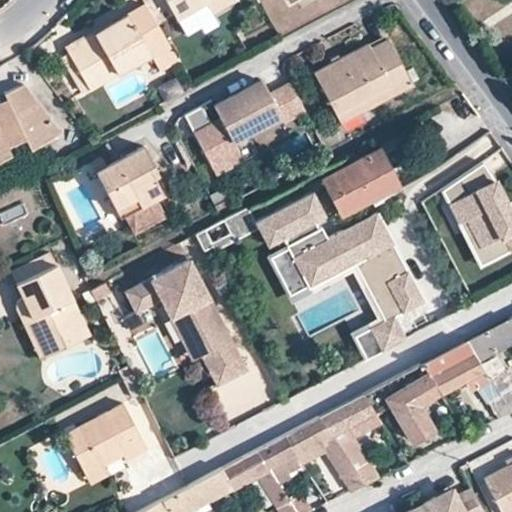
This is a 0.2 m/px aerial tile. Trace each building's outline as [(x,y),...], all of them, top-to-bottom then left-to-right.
[(202,0),(203,0),(210,10),(227,0),(164,0),(175,17),(202,0)] [(85,22),(91,33),(125,13),(119,2),(85,22)] [(66,49),(88,87),(151,50),(160,69),(177,59),(144,3),(125,13),(91,33),(66,49)] [(312,72),(338,120),(409,83),(385,38),(369,48),(366,43),(312,72)] [(303,107),(289,81),(268,92),(260,79),(213,105),(220,117),(210,123),(200,105),(183,115),(216,174),(244,158),(233,139),(247,131),(278,114),(281,119),(303,107)] [(0,157),(11,153),(9,147),(25,140),(31,133),(52,123),(22,84),(2,93),(5,99),(16,122),(0,128),(0,157)] [(0,101),(0,128),(16,122),(5,99),(0,101)] [(25,140),(28,148),(60,132),(52,123),(31,133),(25,140)] [(258,151),(247,131),(233,139),(244,158),(258,151)] [(95,170),(118,215),(121,213),(153,196),(160,192),(154,179),(159,177),(142,145),(106,164),(95,170)] [(321,177),(340,212),(395,182),(376,148),(321,177)] [(95,170),(106,164),(101,155),(90,161),(95,170)] [(478,161),(439,188),(458,221),(466,217),(482,244),(504,231),(511,245),(511,207),(508,210),(504,212),(500,205),(503,200),(490,178),(478,161)] [(247,206),(223,218),(233,237),(257,224),(267,244),(280,237),(317,217),(324,214),(311,190),(254,220),(247,206)] [(162,214),(153,196),(121,213),(131,231),(162,214)] [(508,210),(503,200),(500,205),(504,212),(508,210)] [(0,212),(0,215),(3,224),(27,213),(23,203),(0,212)] [(369,325),(381,348),(404,335),(394,315),(423,300),(407,269),(396,275),(383,251),(394,245),(376,211),(327,237),(320,224),(283,244),(306,286),(353,261),(383,317),(369,325)] [(280,237),(283,244),(320,224),(317,217),(280,237)] [(223,218),(204,228),(212,242),(214,247),(233,237),(223,218)] [(212,242),(204,228),(195,233),(203,247),(212,242)] [(306,286),(283,244),(266,253),(288,295),(306,286)] [(16,303),(36,345),(67,330),(64,323),(79,316),(46,251),(9,268),(22,294),(16,303)] [(200,281),(188,257),(125,290),(135,310),(159,296),(169,316),(187,307),(195,322),(187,326),(200,352),(201,353),(217,383),(246,368),(207,295),(203,297),(196,284),(200,281)] [(203,297),(207,295),(200,281),(196,284),(203,297)] [(90,288),(94,296),(106,290),(103,282),(90,288)] [(195,322),(187,307),(169,316),(191,358),(200,352),(187,326),(195,322)] [(463,338),(474,359),(511,339),(511,324),(506,314),(463,338)] [(41,355),(86,332),(79,316),(64,323),(67,330),(36,345),(41,355)] [(353,333),(365,356),(381,348),(369,325),(353,333)] [(419,362),(434,392),(459,378),(467,389),(475,385),(494,416),(507,408),(477,364),(474,359),(463,338),(419,362)] [(477,364),(507,408),(511,405),(511,386),(492,356),(477,364)] [(362,391),(374,412),(388,405),(407,439),(429,428),(415,402),(434,392),(419,362),(362,391)] [(272,397),(257,370),(216,393),(230,419),(272,397)] [(132,375),(123,379),(130,393),(139,388),(132,375)] [(337,443),(363,481),(376,475),(346,426),(374,412),(362,391),(320,413),(332,434),(337,443)] [(120,398),(62,429),(84,471),(102,461),(123,450),(125,455),(146,446),(120,398)] [(443,405),(456,427),(464,422),(450,399),(443,405)] [(285,432),(295,454),(332,434),(320,413),(285,432)] [(257,447),(277,481),(288,474),(286,469),(300,461),(295,454),(285,432),(257,447)] [(324,451),(348,489),(363,481),(337,443),(324,451)] [(254,474),(278,511),(296,511),(288,499),(277,481),(257,447),(220,466),(231,486),(254,474)] [(498,468),(511,460),(511,459),(509,453),(494,461),(498,468)] [(482,476),(498,508),(511,500),(511,460),(498,468),(482,476)] [(102,461),(84,471),(89,482),(108,472),(102,461)] [(160,498),(168,511),(183,511),(206,499),(231,486),(220,466),(160,498)] [(436,502),(452,493),(449,487),(433,496),(436,502)] [(481,511),(469,488),(454,496),(452,493),(436,502),(433,496),(413,507),(415,511),(481,511)] [(288,499),(296,511),(302,511),(309,509),(299,493),(288,499)] [(134,511),(168,511),(160,498),(134,511)] [(183,511),(205,511),(211,509),(206,499),(183,511)] [(511,511),(511,500),(498,508),(500,511),(511,511)]
